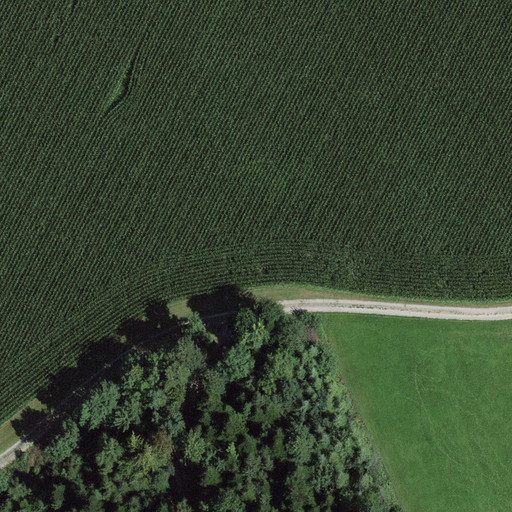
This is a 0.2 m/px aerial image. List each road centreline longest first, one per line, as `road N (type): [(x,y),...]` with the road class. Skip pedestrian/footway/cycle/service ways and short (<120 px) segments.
road 1 (track): [(511,315),(327,305),(227,317)]
road 2 (track): [(188,511),(185,415),(227,317)]
